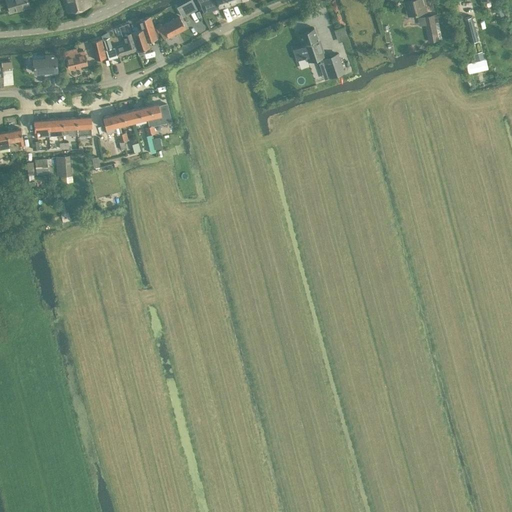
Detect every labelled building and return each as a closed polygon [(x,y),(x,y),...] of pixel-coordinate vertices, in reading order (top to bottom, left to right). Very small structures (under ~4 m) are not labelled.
[(6,0),(10,12),(29,6),(26,0),(6,0)] [(62,0),(66,12),(90,5),(88,0),(62,0)] [(191,0),(188,0),(177,6),(182,16),(196,9),(191,0)] [(197,0),(203,13),(210,10),(209,6),(217,3),(219,7),(237,1),(236,0),(197,0)] [(406,0),(404,1),(408,16),(410,15),(410,16),(411,17),(416,15),(417,15),(416,14),(428,10),(426,4),(427,4),(425,0),(406,0)] [(437,14),(424,17),(429,41),(442,39),(437,14)] [(168,36),(185,27),(179,15),(162,25),(160,22),(154,26),(158,33),(159,32),(163,38),(168,35),(168,36)] [(470,42),(477,40),(471,15),(463,17),(468,37),(470,42)] [(138,54),(144,52),(143,48),(149,46),(145,35),(155,32),(149,16),(137,20),(140,28),(131,31),(132,34),(136,49),(137,50),(138,54)] [(117,55),(136,49),(132,34),(131,31),(128,23),(119,26),(125,43),(115,46),(117,55)] [(300,45),(292,48),(295,59),(305,56),(306,61),(318,57),(319,62),(322,61),(327,77),(343,72),(337,52),(325,56),(319,36),(316,37),(313,27),(296,32),(300,45)] [(471,49),(470,42),(468,37),(463,38),(465,50),(471,49)] [(94,59),(105,56),(101,38),(90,41),(94,59)] [(106,49),(112,47),(109,38),(103,40),(106,49)] [(84,50),(77,51),(76,48),(63,51),(68,68),(87,63),(84,50)] [(484,58),(482,50),(475,52),(477,60),(484,58)] [(55,55),(49,55),(32,57),(33,72),(50,71),(50,74),(56,73),(55,55)] [(1,61),(3,83),(12,82),(12,74),(28,73),(27,58),(1,61)] [(159,105),(158,103),(143,106),(146,118),(149,126),(171,120),(166,103),(159,105)] [(143,106),(130,109),(133,121),(146,118),(143,106)] [(116,112),(119,124),(133,121),(130,109),(116,112)] [(119,124),(116,112),(102,116),(106,132),(115,130),(114,126),(119,124)] [(76,116),(77,127),(77,134),(91,133),(90,115),(76,116)] [(68,127),(77,127),(76,116),(63,117),(63,128),(64,131),(68,131),(68,127)] [(63,128),(63,117),(50,118),(51,128),(63,128)] [(51,128),(50,118),(33,119),(34,136),(49,135),(48,129),(51,128)] [(6,130),(8,140),(18,139),(19,145),(23,144),(20,127),(6,130)] [(6,130),(0,131),(0,148),(9,146),(8,140),(6,130)] [(150,153),(156,152),(152,134),(146,135),(150,153)] [(70,176),(69,155),(54,156),(56,177),(70,176)] [(47,158),(34,160),(35,168),(42,167),(47,166),(47,158)]
